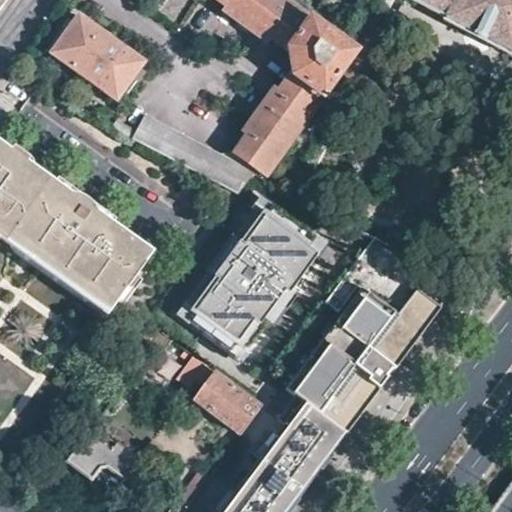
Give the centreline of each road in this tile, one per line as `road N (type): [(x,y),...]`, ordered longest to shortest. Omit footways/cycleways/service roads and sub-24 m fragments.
road 1 (secondary): [(511,322),(368,511)]
road 2 (secondary): [(435,511),(511,410)]
